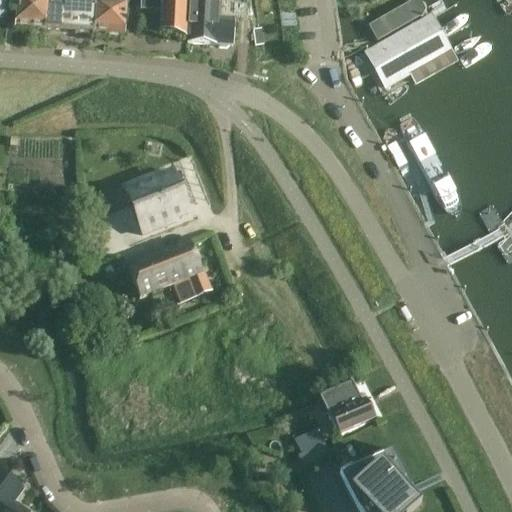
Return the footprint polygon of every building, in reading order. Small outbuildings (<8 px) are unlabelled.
[(0,0),(0,19),(16,20),(15,29),(46,31),(47,7),(49,7),(49,1),(57,2),(57,0),(0,0)] [(49,7),(47,7),(46,31),(100,35),(102,0),(57,0),(57,2),(49,1),(49,7)] [(109,0),(110,0),(107,0),(102,0),(100,35),(123,36),(125,16),(126,1),(123,1),(122,0),(109,0)] [(140,0),(140,12),(160,13),(159,32),(186,39),(189,0),(140,0)] [(189,0),(188,24),(187,44),(232,47),(234,18),(221,17),(222,1),(213,0),(189,0)] [(511,0),(493,0),(502,17),(511,11),(511,0)] [(431,17),(366,52),(362,55),(384,90),(416,73),(421,81),(459,62),(431,17)] [(157,176),(123,190),(140,234),(188,215),(172,174),(158,180),(157,176)] [(139,301),(172,288),(180,307),(186,304),(195,300),(210,293),(202,274),(201,275),(189,245),(127,270),(139,301)] [(322,424),(330,420),(339,438),(375,419),(365,401),(361,403),(352,386),(321,402),(312,406),(322,424)] [(324,444),(297,454),(301,467),(328,456),(324,444)] [(374,461),(339,479),(356,511),(413,511),(414,511),(421,505),(408,491),(413,489),(393,451),(374,461)] [(0,511),(23,511),(13,505),(22,492),(0,477),(0,511)] [(29,511),(31,511),(39,498),(23,490),(15,505),(29,511)]
